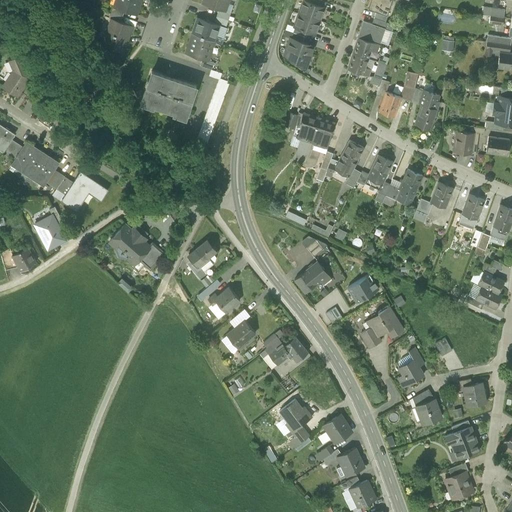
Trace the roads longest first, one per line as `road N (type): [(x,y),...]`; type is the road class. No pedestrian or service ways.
road 1 (secondary): [(400,511),(357,396),(261,258),(239,199)]
road 2 (track): [(196,211),(98,417),(68,511)]
road 3 (residential): [(239,199),(196,211),(157,203),(130,209),(0,287)]
road 4 (residential): [(326,97),(410,148),(511,194)]
road 5 (secondary): [(239,199),(241,137),(266,60)]
road 6 (residential): [(501,365),(485,488)]
